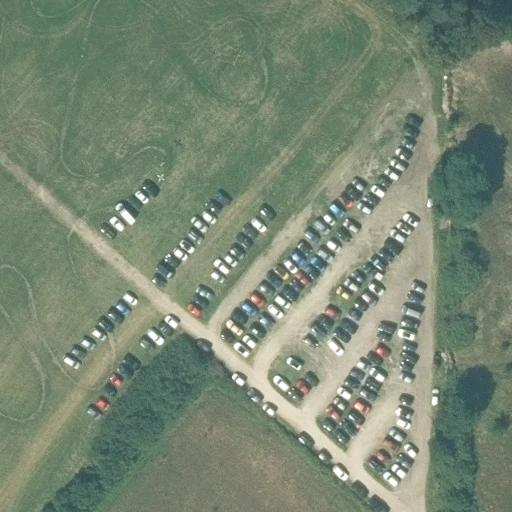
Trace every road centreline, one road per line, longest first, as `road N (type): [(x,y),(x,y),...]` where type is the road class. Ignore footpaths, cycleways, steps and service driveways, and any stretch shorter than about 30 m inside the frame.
road 1 (unknown): [(427,511),(414,394),(420,221),(412,186),(393,165),(370,160),(341,172),(201,341)]
road 2 (residential): [(394,511),(0,162)]
